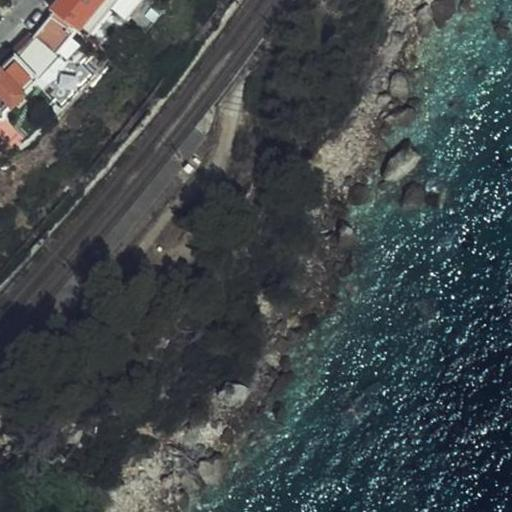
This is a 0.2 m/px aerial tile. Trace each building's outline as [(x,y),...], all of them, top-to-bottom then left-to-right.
[(44,0),(67,18),(81,0),(44,0)] [(6,44),(0,49),(0,95),(50,45),(67,26),(44,7),(25,29),(27,31),(9,48),(6,44)] [(35,86),(36,87),(72,52),(68,49),(35,86)] [(72,52),(36,87),(55,105),(89,67),(72,52)] [(56,386),(43,399),(55,409),(66,397),(67,396),(56,386)]
